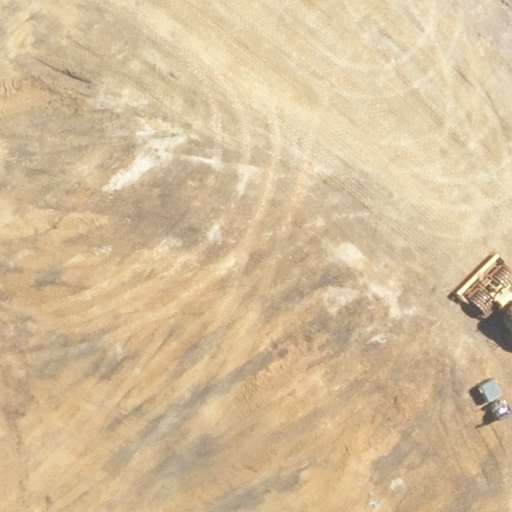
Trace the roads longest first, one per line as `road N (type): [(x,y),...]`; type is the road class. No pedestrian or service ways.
road 1 (tertiary): [(0,96),(119,177),(372,284)]
road 2 (residential): [(372,284),(457,0)]
road 3 (residential): [(303,511),(372,284)]
road 4 (tertiary): [(372,284),(511,308)]
